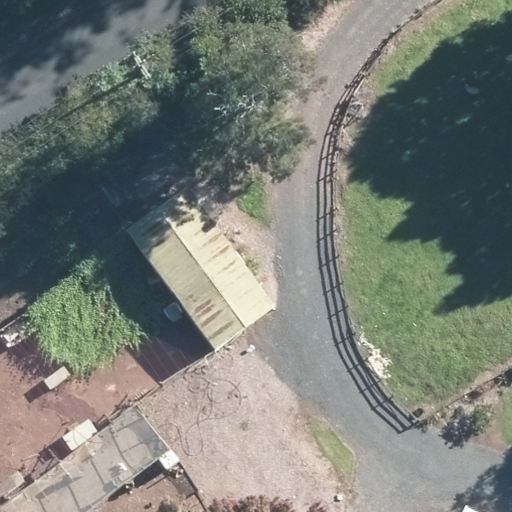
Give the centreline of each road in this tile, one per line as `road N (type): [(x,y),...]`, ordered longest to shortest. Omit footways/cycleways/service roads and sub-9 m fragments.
road 1 (unknown): [(353,0),(315,42),(299,115),(300,173),(331,312),(389,398),(511,468)]
road 2 (residential): [(136,0),(0,90)]
